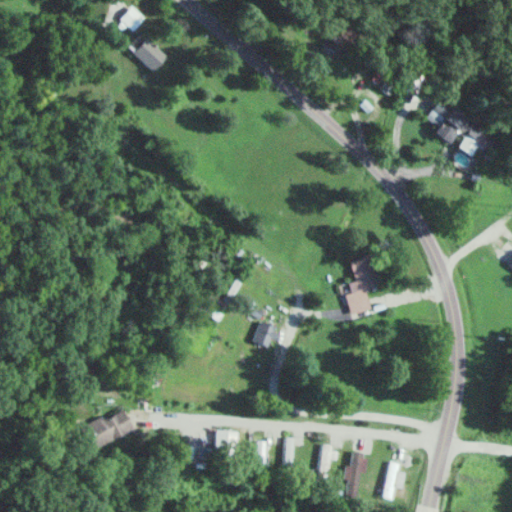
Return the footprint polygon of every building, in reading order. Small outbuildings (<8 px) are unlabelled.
[(144,19),(131,5),(118,17),(130,31),(144,19)] [(319,28),(326,40),(323,42),(329,52),(350,40),(337,18),(319,28)] [(151,70),(164,56),(144,37),(131,52),(151,70)] [(462,104),(432,125),(445,142),(463,129),(480,154),(492,146),(462,104)] [(339,284),(347,314),(378,306),(366,256),(348,261),(353,281),(339,284)] [(250,340),(268,349),(277,330),(258,321),(250,340)] [(78,428),(89,450),(133,428),(122,406),(78,428)] [(233,431),(212,430),(211,452),(232,453),(233,431)] [(296,461),(296,436),(282,436),(282,461),(296,461)] [(396,462),(386,462),(386,487),(396,487),(396,462)]
